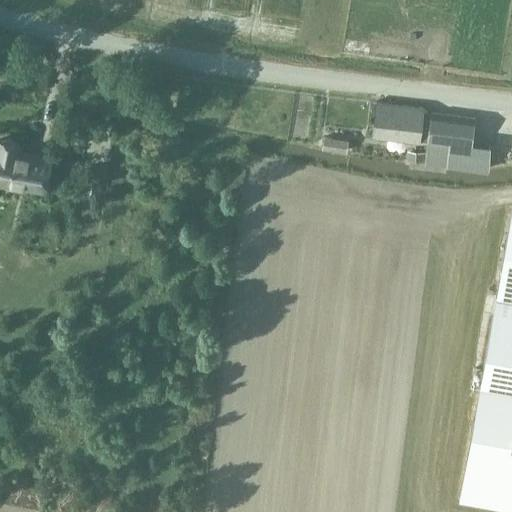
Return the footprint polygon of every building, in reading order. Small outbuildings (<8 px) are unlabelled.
[(377,100),(377,101),(372,135),(419,141),(423,106),(377,100)] [(427,139),(425,154),(406,152),(405,161),(424,163),(424,165),(446,168),(447,166),(488,171),(491,144),(471,141),(474,117),(431,111),(427,139)] [(0,182),(45,191),(51,157),(19,150),(20,143),(16,142),(13,140),(10,139),(6,139),(3,140),(0,139),(0,182)] [(102,172),(85,170),(82,194),(99,196),(102,172)] [(511,208),(504,255),(497,295),(480,384),(459,501),(511,510),(511,208)]
